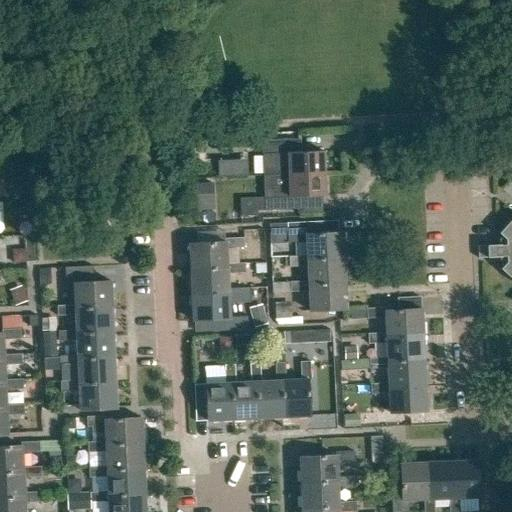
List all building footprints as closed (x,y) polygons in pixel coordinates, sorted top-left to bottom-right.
[(299,140),(260,142),(262,176),(287,175),(323,173),(322,151),(299,152),(299,140)] [(215,160),(216,176),(245,174),(244,158),(215,160)] [(323,173),(287,175),(288,197),(239,199),(240,217),(257,216),(257,211),(302,209),(302,197),(324,196),(323,173)] [(195,209),(212,208),(211,183),(194,183),(195,209)] [(511,220),(498,235),(506,241),(506,245),(478,246),(479,258),(507,257),(507,262),(500,270),(511,280),(511,220)] [(308,261),(344,259),(342,233),(307,235),(307,231),(287,232),(288,243),(306,242),(307,257),(308,257),(308,261)] [(224,243),(188,245),(190,270),(227,268),(227,265),(227,251),(244,250),(243,239),(224,240),(224,243)] [(345,284),(344,259),(308,261),(308,257),(307,257),(288,258),(289,268),(307,267),(308,283),(309,283),(309,286),(345,284)] [(227,268),(190,270),(191,295),(228,293),(228,291),(229,291),(228,275),(245,274),(244,264),(227,265),(227,268)] [(76,309),(113,307),(112,281),(85,282),(84,266),(66,267),(67,290),(75,290),(75,305),(76,305),(76,309)] [(309,283),(308,283),(290,284),(291,294),(309,293),(310,312),(347,310),(345,284),(309,286),(309,283)] [(228,293),(191,295),(193,321),(197,321),(197,332),(248,329),(247,316),(246,316),(230,317),(229,301),(246,300),(246,290),(229,291),(228,291),(228,293)] [(419,298),(395,300),(396,311),(385,311),(385,308),(367,309),(367,320),(384,319),(385,334),(386,334),(386,337),(423,335),(421,309),(420,309),(419,298)] [(114,332),(113,307),(76,309),(76,305),(75,305),(58,306),(58,315),(76,315),(76,329),(77,329),(77,334),(114,332)] [(250,310),(255,328),(268,324),(262,306),(250,310)] [(37,316),(29,316),(29,327),(37,327),(37,316)] [(0,358),(5,358),(4,355),(4,339),(21,338),(21,328),(2,329),(3,332),(0,332),(0,358)] [(115,358),(114,332),(77,334),(77,329),(76,329),(59,330),(59,341),(77,340),(78,355),(79,359),(115,358)] [(285,340),(327,340),(327,331),(285,331),(285,340)] [(424,360),(423,335),(386,337),(386,334),(385,334),(368,335),(369,345),(386,344),(387,359),(388,359),(388,362),(424,360)] [(257,353),(256,338),(236,338),(236,353),(257,353)] [(4,355),(5,358),(0,358),(0,382),(6,383),(6,379),(5,365),(22,364),(22,354),(4,355)] [(117,383),(115,358),(79,359),(78,355),(60,356),(60,366),(78,365),(79,380),(80,385),(117,383)] [(426,385),(424,360),(388,362),(388,359),(387,359),(370,360),(370,370),(388,369),(389,385),(389,387),(426,385)] [(286,381),(282,381),(284,418),(310,417),(308,381),(312,381),(311,362),(301,362),(302,380),(286,381)] [(262,382),(257,383),(259,419),(284,418),(282,381),(286,381),(285,363),(276,364),(276,381),(262,382)] [(262,382),(261,373),(261,364),(251,365),(252,382),(235,383),(235,384),(232,384),(234,421),(259,419),(257,383),(262,382)] [(196,423),(234,421),(232,384),(235,384),(235,383),(234,366),(225,366),(226,384),(206,385),(194,386),(196,423)] [(6,379),(6,383),(0,382),(0,409),(7,409),(7,405),(6,390),(24,389),(23,378),(6,379)] [(79,380),(61,381),(62,392),(79,391),(80,411),(118,409),(117,383),(80,385),(79,380)] [(389,385),(371,386),(371,396),(389,395),(390,413),(427,411),(426,385),(389,387),(389,385)] [(7,409),(0,409),(0,434),(8,434),(7,416),(25,415),(25,404),(7,405),(7,409)] [(106,417),(87,418),(87,427),(106,426),(106,441),(107,441),(107,446),(143,444),(142,418),(106,420),(106,417)] [(144,469),(143,444),(107,446),(107,441),(106,441),(88,442),(88,453),(107,452),(107,466),(108,466),(108,471),(144,469)] [(0,470),(24,470),(24,467),(23,452),(41,451),(40,442),(21,443),(22,446),(0,446),(0,470)] [(337,476),(336,461),(355,460),(355,451),(335,452),(335,456),(300,457),(301,483),(337,482),(337,476)] [(60,457),(47,457),(47,466),(60,465),(60,457)] [(449,498),(449,499),(449,511),(459,511),(459,499),(479,498),(477,460),(451,462),(453,498),(449,498)] [(451,462),(426,463),(428,499),(424,499),(424,500),(424,511),(434,511),(434,500),(449,499),(449,498),(453,498),(451,462)] [(426,463),(401,464),(402,500),(392,500),(392,511),(409,511),(409,501),(424,500),(424,499),(428,499),(426,463)] [(146,494),(144,469),(108,471),(108,466),(107,466),(89,467),(89,478),(108,477),(108,491),(109,491),(109,496),(146,494)] [(24,467),(24,470),(0,470),(0,496),(26,495),(26,493),(25,477),(42,476),(41,467),(24,467)] [(338,502),(338,487),(356,486),(355,476),(337,476),(337,482),(301,483),(302,508),(338,507),(338,502)] [(146,511),(146,494),(109,496),(109,491),(108,491),(90,492),(90,502),(109,501),(109,511),(146,511)] [(26,511),(26,503),(43,502),(43,492),(26,493),(26,495),(0,496),(0,511),(26,511)] [(338,507),(302,508),(302,511),(338,511),(339,511),(357,511),(356,501),(338,502),(338,507)]
